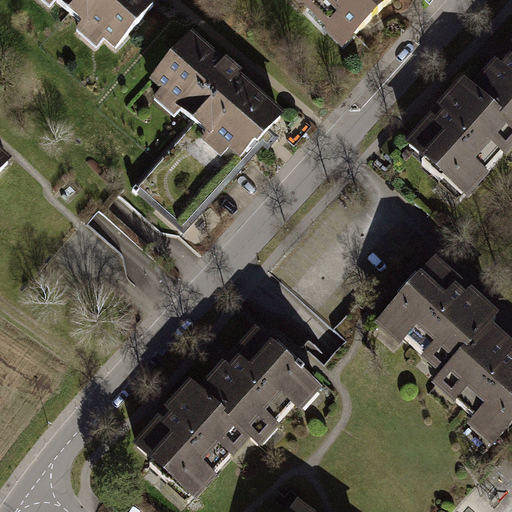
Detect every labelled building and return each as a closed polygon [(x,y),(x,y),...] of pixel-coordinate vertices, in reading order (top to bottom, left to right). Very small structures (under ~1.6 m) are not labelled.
[(37,0),(99,53),(144,0),(37,0)] [(379,0),(271,0),(323,53),(379,0)] [(142,91),(231,171),(280,117),(191,37),(142,91)] [(511,39),(460,92),(511,142),(511,39)] [(401,152),(466,215),(511,168),(511,142),(460,92),(401,152)] [(174,148),(132,196),(178,236),(220,187),(174,148)] [(363,335),(423,391),(490,320),(430,264),(363,335)] [(511,436),(511,341),(490,320),(423,391),(493,457),(511,436)] [(186,394),(250,450),(305,389),(241,333),(186,394)] [(130,457),(191,511),(194,511),(250,450),(186,394),(130,457)]
